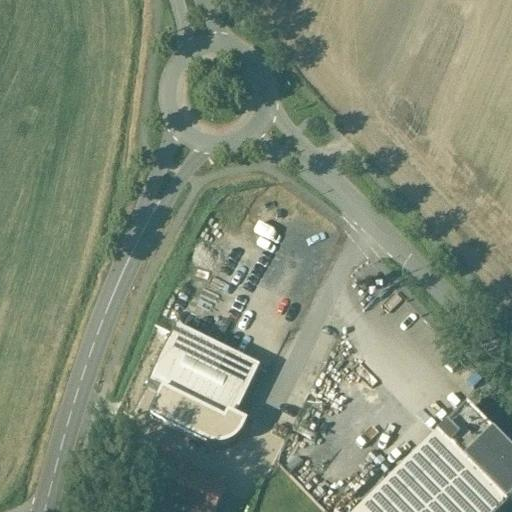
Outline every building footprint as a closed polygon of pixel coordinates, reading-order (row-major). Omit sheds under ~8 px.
[(201,296),(217,260),(194,250),(178,286),(201,296)] [(259,371),(175,330),(147,388),(231,429),(259,371)] [(511,504),(511,455),(466,409),(436,439),(506,510),(511,504)] [(504,511),(506,510),(436,439),(363,511),(504,511)] [(215,511),(225,488),(141,455),(131,480),(152,488),(143,509),(149,511),(215,511)]
